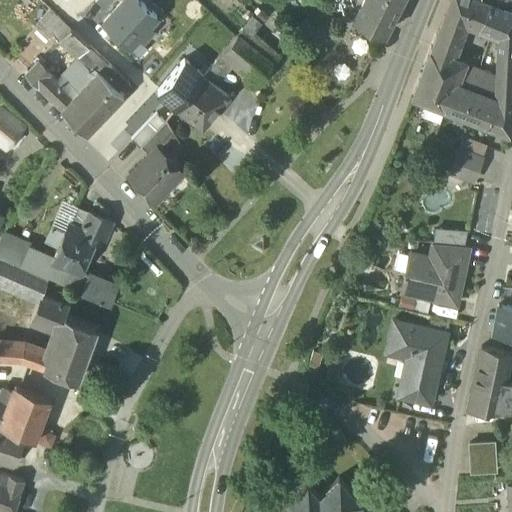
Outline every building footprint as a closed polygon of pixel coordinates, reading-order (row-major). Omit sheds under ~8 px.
[(140,0),(122,0),(103,21),(130,45),(138,36),(143,41),(154,28),(149,24),(157,15),(140,0)] [(394,13),(367,0),(361,0),(356,11),(337,1),(333,7),(352,17),(351,19),(384,34),(394,13)] [(336,0),(337,1),(356,11),(361,0),(336,0)] [(367,0),(394,13),(400,0),(367,0)] [(449,0),(436,34),(455,42),(463,21),(471,0),(449,0)] [(487,3),(479,0),(471,0),(463,21),(478,27),(487,3)] [(504,0),(479,0),(487,3),(502,8),(504,0)] [(511,0),(504,0),(502,8),(511,11),(511,0)] [(511,11),(502,8),(487,3),(478,27),(497,35),(511,40),(511,11)] [(44,18),(37,25),(56,44),(60,40),(71,27),(52,9),(44,18)] [(71,27),(60,40),(78,56),(90,44),(71,27)] [(237,33),(206,69),(213,74),(214,75),(230,57),(251,75),(255,79),(270,61),(237,33)] [(455,42),(436,34),(429,51),(449,59),(455,42)] [(511,63),(511,40),(497,35),(495,95),(497,96),(487,123),(508,130),(511,63)] [(90,44),(78,56),(80,58),(63,76),(64,78),(65,76),(79,89),(98,68),(103,73),(112,64),(110,62),(90,44)] [(449,59),(429,51),(412,95),(444,107),(451,88),(460,63),(449,59)] [(202,73),(179,54),(177,57),(158,80),(153,86),(176,106),(203,74),(202,73)] [(39,60),(27,74),(38,85),(49,74),(51,71),(39,60)] [(79,89),(61,107),(86,131),(123,92),(118,88),(127,78),(112,64),(103,73),(98,68),(79,89)] [(213,74),(206,69),(202,73),(203,74),(209,79),(213,74)] [(60,82),(49,74),(38,85),(61,107),(79,89),(65,76),(64,78),(60,82)] [(209,79),(203,74),(176,106),(200,126),(227,94),(209,79)] [(251,75),(246,81),(250,85),(255,79),(251,75)] [(495,95),(470,86),(468,93),(461,113),(487,123),(497,96),(495,95)] [(468,93),(451,88),(444,107),(461,113),(468,93)] [(21,126),(0,109),(0,139),(6,145),(21,126)] [(154,110),(130,134),(137,141),(161,117),(154,110)] [(166,119),(141,145),(150,153),(157,145),(158,147),(173,131),(166,119)] [(486,144),(463,137),(459,148),(482,156),(486,144)] [(158,147),(157,145),(150,153),(129,175),(155,199),(182,171),(180,168),(180,162),(176,157),(169,157),(158,147)] [(482,156),(459,148),(450,171),(473,179),(482,156)] [(75,203),(67,225),(78,230),(80,226),(75,225),(83,207),(75,203)] [(108,218),(83,207),(75,225),(80,226),(96,232),(96,233),(101,235),(108,218)] [(433,235),(464,237),(465,228),(434,225),(433,235)] [(63,231),(51,226),(44,241),(56,246),(63,231)] [(76,236),(63,231),(56,246),(52,255),(51,258),(80,271),(96,233),(96,232),(80,226),(78,230),(76,236)] [(29,244),(2,232),(0,235),(0,254),(22,264),(29,244)] [(468,244),(433,242),(429,256),(410,252),(405,273),(404,272),(403,275),(404,276),(401,291),(456,303),(468,244)] [(52,255),(29,244),(22,264),(44,274),(51,258),(52,255)] [(22,264),(0,254),(0,283),(36,299),(39,293),(39,292),(41,293),(48,275),(44,274),(22,264)] [(80,271),(51,258),(44,274),(48,275),(79,288),(86,273),(80,271)] [(116,285),(86,272),(86,273),(79,288),(109,301),(116,285)] [(511,286),(501,286),(499,299),(511,301),(511,286)] [(39,292),(39,293),(36,299),(29,317),(57,328),(62,316),(63,316),(68,303),(41,293),(39,292)] [(511,307),(498,305),(493,335),(511,338),(511,307)] [(48,352),(43,366),(77,379),(95,328),(63,316),(62,316),(57,328),(48,352)] [(446,331),(394,319),(388,345),(408,350),(402,379),(431,385),(433,386),(441,352),(438,352),(440,344),(442,344),(446,331)] [(22,343),(1,342),(2,358),(20,358),(22,343)] [(48,352),(22,343),(20,358),(43,366),(48,352)] [(481,346),(469,410),(501,409),(501,393),(502,380),(507,359),(503,352),(503,349),(481,346)] [(431,385),(404,379),(400,395),(428,401),(431,385)] [(511,381),(502,380),(501,393),(511,393),(511,381)] [(50,398),(16,386),(8,406),(0,424),(35,439),(50,398)] [(511,393),(501,393),(501,409),(511,409),(511,393)] [(36,439),(48,446),(55,432),(42,426),(36,439)] [(0,428),(0,461),(12,466),(24,439),(0,428)] [(493,441),(469,442),(470,456),(494,455),(493,441)] [(494,455),(470,456),(471,470),(495,468),(494,455)] [(0,509),(7,511),(12,511),(23,480),(0,473),(0,509)] [(290,507),(284,511),(348,511),(361,501),(337,476),(318,494),(306,482),(285,501),(290,507)]
